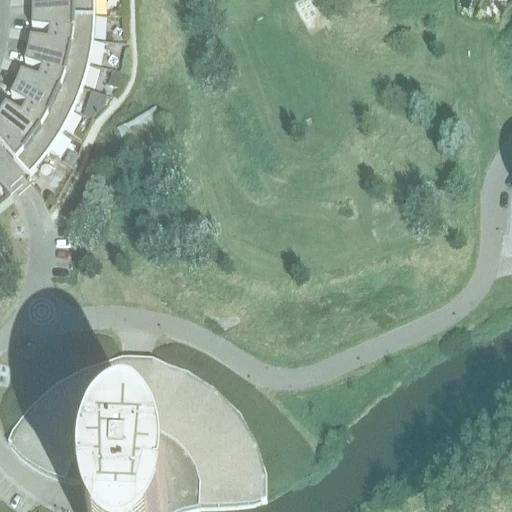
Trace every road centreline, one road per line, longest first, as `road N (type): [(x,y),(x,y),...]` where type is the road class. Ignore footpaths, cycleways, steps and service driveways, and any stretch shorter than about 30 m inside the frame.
road 1 (residential): [(40,317),(168,324),(212,341),(253,371),(281,380),(320,374),(446,318),(464,302),(489,271),(505,150)]
road 2 (residential): [(40,317),(37,220),(0,171)]
road 3 (residential): [(505,150),(488,119),(474,0)]
